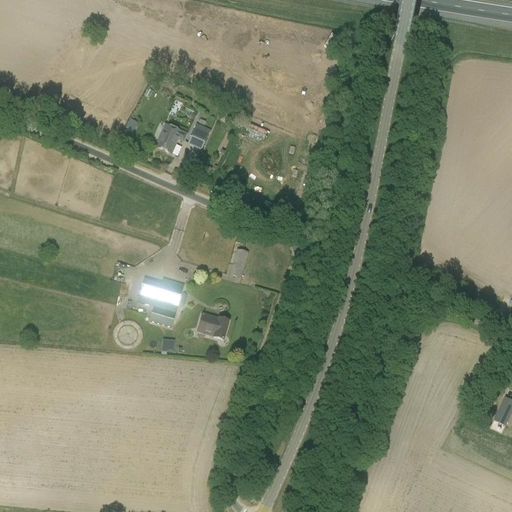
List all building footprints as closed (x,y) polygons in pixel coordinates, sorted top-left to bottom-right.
[(168,125),(181,128),(183,120),(170,117),(168,125)] [(126,129),(132,133),(137,124),(131,120),(126,129)] [(196,126),(187,146),(201,152),(209,133),(196,126)] [(177,140),(183,143),(186,136),(165,127),(156,148),(171,155),(177,140)] [(248,254),(236,251),(229,276),(241,279),(248,254)] [(162,281),(160,287),(144,282),(137,303),(153,308),(149,322),(171,329),(175,314),(177,309),(178,309),(184,287),(162,281)] [(213,339),(223,342),(229,322),(219,320),(202,316),(197,334),(214,338),(213,339)] [(173,342),(162,341),(161,352),(172,354),(173,342)] [(499,410),(494,421),(506,427),(511,415),(499,410)]
